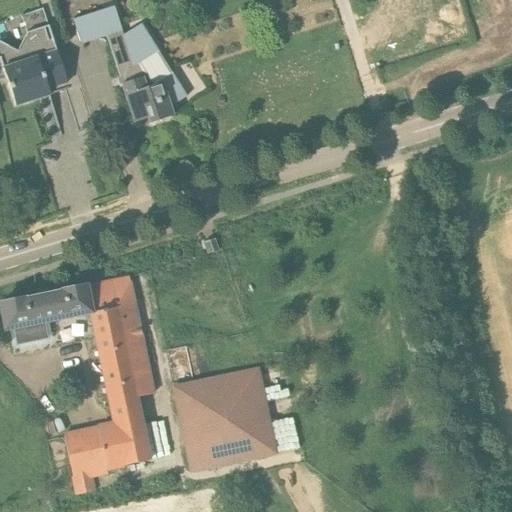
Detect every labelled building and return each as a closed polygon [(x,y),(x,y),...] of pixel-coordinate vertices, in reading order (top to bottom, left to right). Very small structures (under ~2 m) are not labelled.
[(158,52),(141,25),(140,25),(143,30),(123,36),(113,7),(73,20),(81,45),(106,37),(134,123),(148,119),(150,124),(172,117),(169,108),(187,97),(172,74),(150,82),(137,61),(155,50),(157,53),(158,52)] [(69,90),(42,9),(21,16),(26,33),(17,52),(0,42),(0,60),(15,107),(69,90)] [(207,255),(218,251),(214,240),(203,244),(207,255)] [(85,285),(0,301),(0,305),(5,331),(15,329),(18,343),(49,337),(46,323),(89,314),(113,424),(97,428),(63,436),(72,477),(71,477),(74,496),(95,492),(91,474),(106,471),(106,472),(123,469),(122,467),(151,461),(137,398),(153,395),(129,282),(128,278),(85,287),(85,285)] [(262,375),(173,393),(190,472),(278,454),(262,375)]
